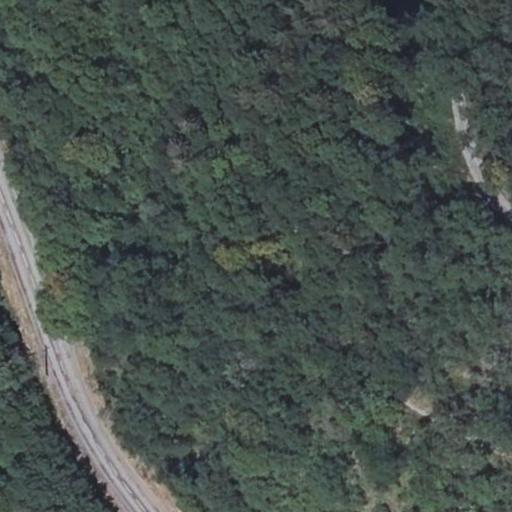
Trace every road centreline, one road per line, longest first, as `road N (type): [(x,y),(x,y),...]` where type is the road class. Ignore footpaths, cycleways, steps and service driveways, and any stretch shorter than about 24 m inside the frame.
road 1 (secondary): [(147,511),(102,458),(73,402),(0,189)]
road 2 (unclassified): [(511,220),(475,176),(448,0)]
